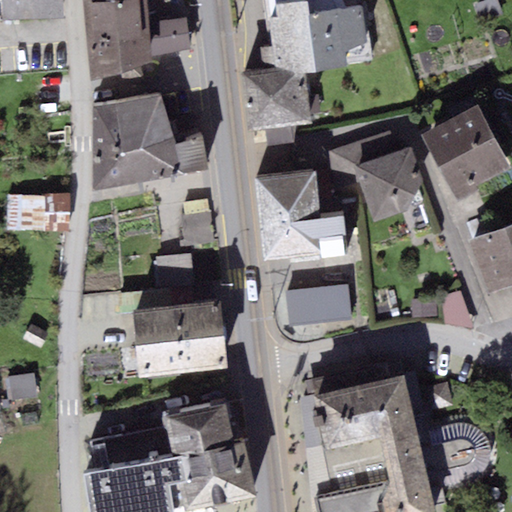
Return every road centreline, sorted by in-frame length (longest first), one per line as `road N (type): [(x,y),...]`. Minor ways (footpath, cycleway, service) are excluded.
road 1 (residential): [(76,195),(76,511)]
road 2 (residential): [(511,356),(399,338),(253,368)]
road 3 (primary): [(253,368),(232,172)]
road 4 (residential): [(73,0),(76,195)]
road 5 (primary): [(232,172),(213,0)]
road 6 (residential): [(232,172),(76,195)]
road 7 (primary): [(269,511),(253,368)]
